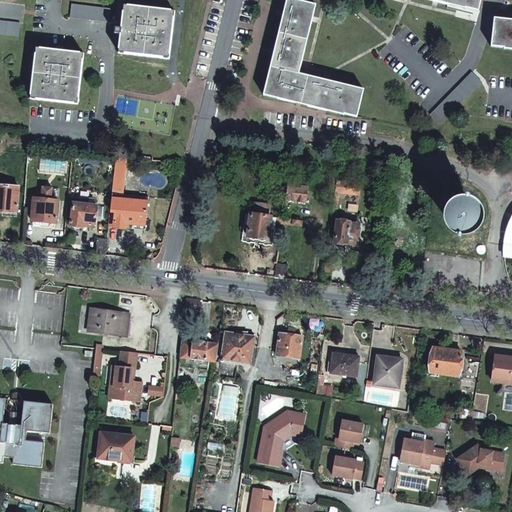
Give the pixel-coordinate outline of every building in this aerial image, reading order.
[(343,114),(356,117),(363,91),(298,74),(314,6),(297,1),(297,0),(427,0),(464,9),(464,8),(477,11),(479,0),(286,0),(263,95),(342,115),(343,114)] [(110,8),(70,4),(69,17),(109,22),(110,8)] [(174,12),(124,6),(119,52),(168,58),(174,12)] [(511,21),(494,20),(490,47),(503,48),(503,49),(511,50),(511,21)] [(21,24),(0,21),(0,34),(19,37),(21,24)] [(83,54),(37,48),(31,98),(77,103),(83,54)] [(481,82),(470,72),(429,115),(438,125),(481,82)] [(126,223),(145,225),(148,197),(122,194),(125,170),(115,169),(109,224),(114,225),(114,226),(125,227),(126,223)] [(337,177),(337,176),(319,173),(317,189),(323,190),(323,196),(334,198),(337,177)] [(334,198),(331,216),(336,216),(339,192),(359,195),(360,184),(344,182),(344,178),(337,177),(334,198)] [(4,187),(0,186),(0,211),(17,212),(18,188),(7,187),(8,184),(4,184),(4,187)] [(308,188),(288,185),(286,199),(305,203),(308,188)] [(52,188),(42,187),(41,199),(33,198),(30,221),(56,223),(58,200),(51,200),(52,188)] [(92,206),(88,205),(73,203),(71,225),(82,227),(82,221),(94,223),(96,207),(92,206)] [(274,230),(275,223),(276,217),(268,216),(270,205),(254,203),(253,215),(246,213),(244,224),(249,225),(247,237),(268,240),(269,229),(274,230)] [(474,221),(474,219),(474,216),(474,214),(473,212),(472,210),(470,208),(468,207),(466,206),(464,205),(461,205),(459,206),(457,207),(455,208),(453,209),(452,211),(451,213),(450,216),(450,218),(450,220),(451,223),(452,225),(453,226),(455,228),(457,229),(460,230),(462,230),(464,230),(466,229),(469,228),(470,227),(472,225),(473,223),(474,221)] [(511,214),(511,215),(507,226),(505,233),(502,250),(502,258),(511,258),(511,214)] [(283,218),(282,224),(301,226),(301,221),(283,218)] [(359,223),(336,220),(333,242),(345,244),(345,240),(356,242),(359,223)] [(95,254),(105,255),(107,239),(97,238),(95,254)] [(274,277),(286,279),(288,265),(276,264),(274,277)] [(200,301),(185,299),(184,313),(198,314),(200,301)] [(129,314),(91,309),(88,331),(126,336),(129,314)] [(225,332),(221,360),(237,362),(250,364),(254,337),(225,332)] [(301,337),(279,334),(276,356),(298,359),(301,337)] [(193,342),(181,340),(179,358),(215,362),(218,345),(193,342)] [(460,351),(433,348),(430,373),(457,377),(460,351)] [(101,349),(95,349),(92,371),(99,372),(101,349)] [(109,387),(107,399),(140,402),(142,383),(130,382),(131,369),(134,369),(136,353),(120,352),(118,367),(114,367),(112,387),(109,387)] [(358,357),(333,354),(333,355),(329,355),(327,372),(355,377),(358,357)] [(511,358),(495,356),(495,359),(493,372),(492,381),(511,384),(511,358)] [(402,360),(377,357),(374,385),(398,388),(402,360)] [(237,362),(221,360),(218,378),(234,380),(237,362)] [(15,426),(9,426),(4,425),(5,412),(0,405),(0,463),(3,464),(4,457),(14,459),(13,465),(42,468),(45,443),(26,441),(27,431),(51,434),(53,405),(31,402),(30,404),(29,405),(28,407),(25,411),(23,413),(21,427),(15,426)] [(10,412),(9,426),(15,426),(17,413),(10,412)] [(278,443),(281,444),(292,437),(300,439),(304,417),(285,414),(263,428),(259,449),(262,450),(261,458),(257,458),(256,465),(278,468),(281,453),(279,453),(274,452),(275,445),(278,443)] [(362,425),(340,422),(337,440),(334,440),(333,448),(351,451),(353,443),(359,444),(362,425)] [(134,436),(100,432),(97,459),(94,458),(94,463),(121,467),(121,461),(131,462),(134,436)] [(179,439),(171,438),(170,447),(178,448),(179,439)] [(443,467),(445,452),(434,450),(435,444),(423,442),(423,445),(403,441),(399,463),(419,466),(419,470),(430,471),(431,465),(443,467)] [(481,450),(477,446),(456,460),(468,475),(481,467),(485,467),(486,470),(501,472),(504,455),(481,450)] [(355,461),(334,458),(330,477),(352,481),(352,479),(360,480),(363,464),(355,463),(355,461)] [(273,511),(275,504),(270,503),(271,494),(253,490),(249,511),(273,511)]
